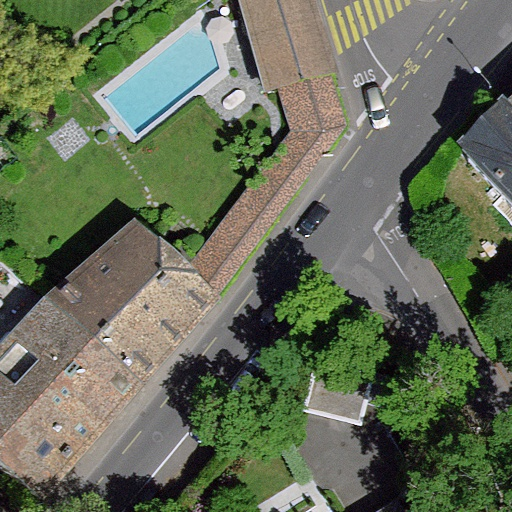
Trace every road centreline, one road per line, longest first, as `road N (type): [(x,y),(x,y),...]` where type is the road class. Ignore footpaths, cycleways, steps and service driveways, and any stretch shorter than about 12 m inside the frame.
road 1 (tertiary): [(99,511),(357,198)]
road 2 (tertiary): [(357,198),(511,445)]
road 3 (tertiary): [(424,106),(505,0)]
road 4 (tertiary): [(424,106),(388,73),(352,0)]
